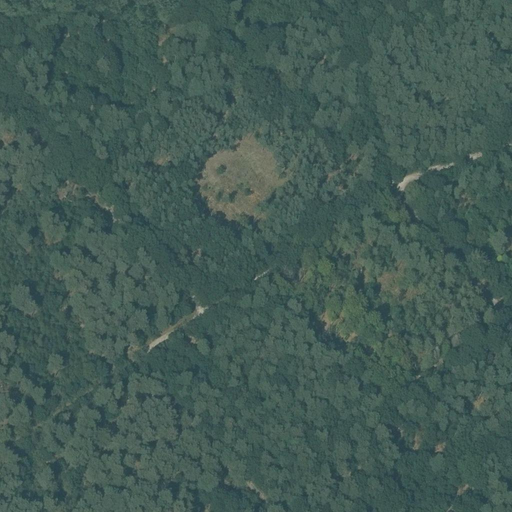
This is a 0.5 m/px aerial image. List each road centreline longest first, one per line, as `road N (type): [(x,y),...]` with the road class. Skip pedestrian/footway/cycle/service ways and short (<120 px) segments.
road 1 (track): [(511,151),(388,190),(0,448)]
road 2 (track): [(511,319),(388,190),(339,0)]
road 3 (track): [(207,311),(0,96)]
road 4 (track): [(279,511),(137,357)]
